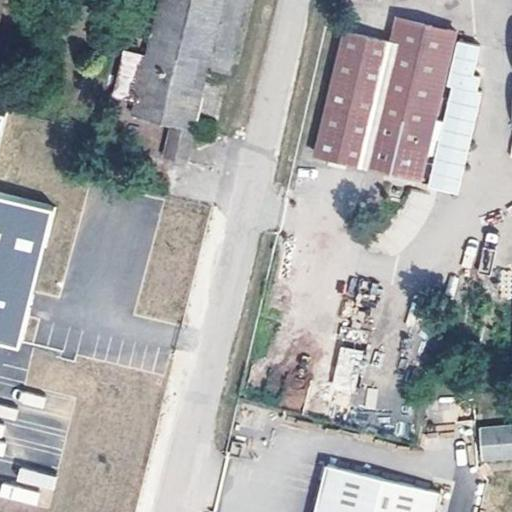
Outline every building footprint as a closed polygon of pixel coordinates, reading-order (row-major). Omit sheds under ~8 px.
[(130,97),(128,112),(167,120),(159,155),(185,161),(222,0),(154,0),(142,48),(130,97)] [(342,23),(310,152),(421,178),(432,132),(441,135),(430,180),(459,187),(484,86),(479,85),(482,71),(475,69),(482,40),(460,34),(450,78),(454,79),(446,115),(437,112),(458,26),(394,10),(388,34),(342,23)] [(130,97),(142,48),(119,42),(108,92),(130,97)] [(0,338),(22,344),(56,206),(0,192),(0,150),(10,111),(0,109),(0,338)] [(340,342),(329,386),(355,392),(366,347),(340,342)] [(511,420),(478,424),(480,457),(511,454),(511,420)] [(434,511),(442,482),(331,454),(316,511),(434,511)]
